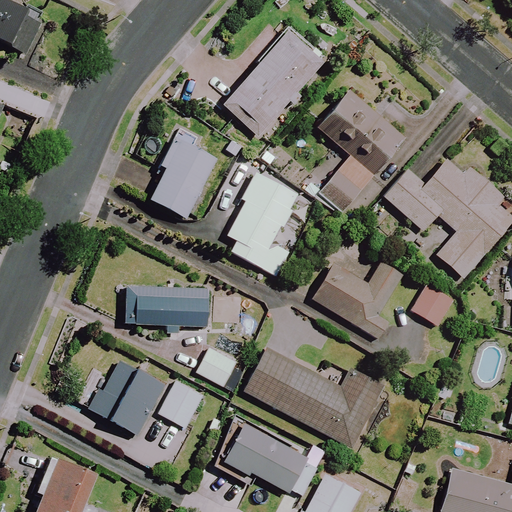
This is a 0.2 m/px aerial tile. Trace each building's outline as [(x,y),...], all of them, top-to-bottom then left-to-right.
[(24,15),(29,5),(19,0),(0,0),(0,44),(24,57),(41,24),(24,15)] [(322,61),(284,31),(221,110),(257,139),(293,95),(294,96),(322,61)] [(402,140),(345,92),(314,129),(348,158),(316,196),(339,215),(402,140)] [(213,161),(172,140),(158,167),(164,170),(147,202),(183,221),(213,161)] [(461,176),(443,162),(422,186),(405,172),(382,199),(421,232),(435,216),(455,233),(434,257),(461,280),(511,221),(494,206),(500,199),(466,170),(461,176)] [(296,198),(254,175),(240,201),(244,203),(225,238),(235,243),(229,254),(275,279),(287,255),(270,246),(296,198)] [(372,270),(347,255),(339,269),(331,264),(310,301),(376,340),(386,324),(375,317),(399,277),(376,263),(372,270)] [(450,303),(424,286),(409,311),(435,328),(450,303)] [(204,329),(206,292),(125,288),(123,326),(166,327),(166,335),(176,335),(176,328),(204,329)] [(343,392),(261,348),(239,391),(349,450),(382,388),(353,372),(343,392)] [(235,363),(207,349),(194,374),(222,388),(235,363)] [(162,386),(118,362),(90,412),(134,437),(162,386)] [(201,397),(175,383),(157,415),(184,430),(201,397)] [(317,467),(237,422),(212,467),(249,488),(254,477),(297,501),(317,467)] [(80,511),(95,477),(49,458),(45,469),(35,494),(41,497),(35,511),(80,511)] [(511,511),(511,480),(510,488),(450,472),(438,511),(511,511)] [(348,511),(358,494),(323,476),(303,511),(348,511)]
